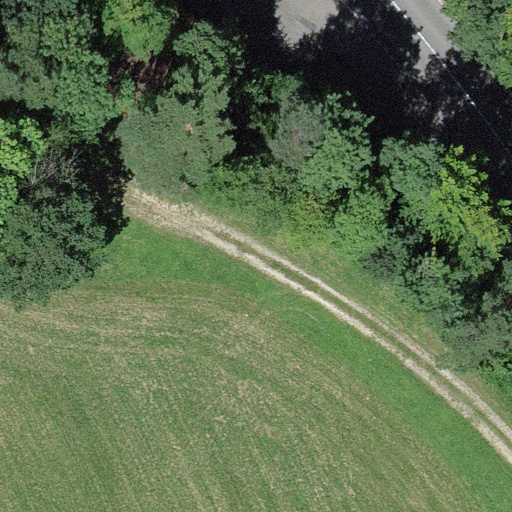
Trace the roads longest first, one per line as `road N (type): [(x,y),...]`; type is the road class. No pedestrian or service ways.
road 1 (track): [(511,447),(398,344),(309,285),(206,229),(77,178)]
road 2 (primary): [(391,0),(511,157)]
